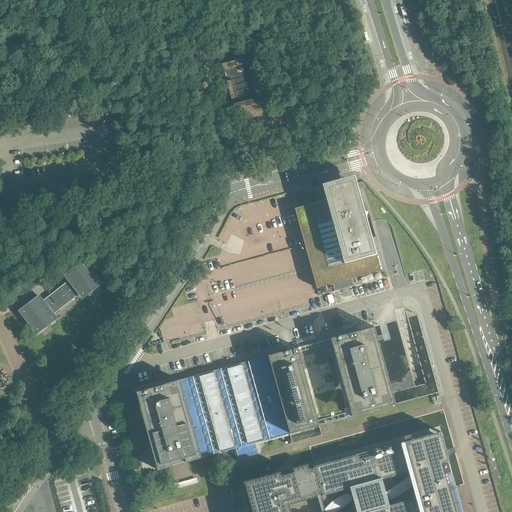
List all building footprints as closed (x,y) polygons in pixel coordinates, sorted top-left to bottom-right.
[(222,64),(233,105),(234,111),(264,103),(251,56),(222,64)] [(292,200),(295,210),(304,242),(312,272),(314,279),(316,288),(319,296),(382,279),(387,277),(390,276),(379,236),(372,238),(366,219),(364,212),(368,211),(370,218),(371,222),(375,221),(364,181),(356,183),(354,175),(322,184),(324,192),(292,200)] [(58,318),(54,314),(79,295),(82,299),(103,283),(85,259),(63,275),(68,281),(43,300),(39,294),(18,311),(37,335),(58,318)] [(333,421),(352,416),(418,398),(415,387),(392,393),(389,383),(399,380),(409,367),(396,321),(386,324),(391,340),(384,342),(382,335),(379,325),(374,326),(312,343),(333,421)] [(258,454),(255,443),(333,421),(312,343),(288,350),(287,347),(282,349),(283,351),(235,365),(180,380),(136,392),(139,402),(133,403),(135,407),(140,406),(152,448),(158,470),(200,458),(235,448),(238,459),(258,454)] [(309,469),(308,464),(251,480),(259,511),(462,511),(440,431),(314,466),(315,467),(309,469)] [(80,485),(64,476),(43,511),(99,511),(92,482),(80,485)]
